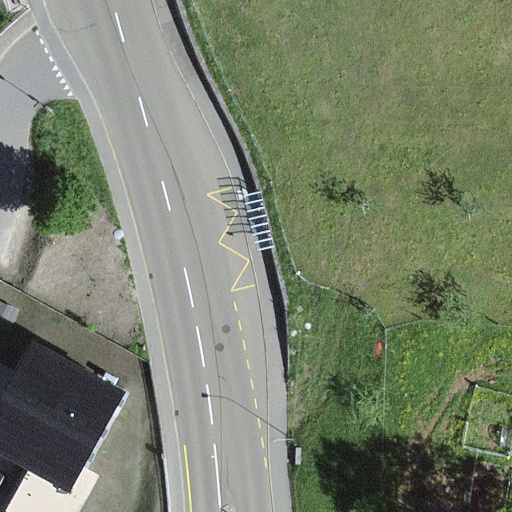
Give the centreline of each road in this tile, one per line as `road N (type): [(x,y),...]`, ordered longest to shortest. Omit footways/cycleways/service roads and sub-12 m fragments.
road 1 (secondary): [(225,511),(209,391),(168,204),(117,25)]
road 2 (residential): [(0,159),(26,87),(63,54),(117,25)]
